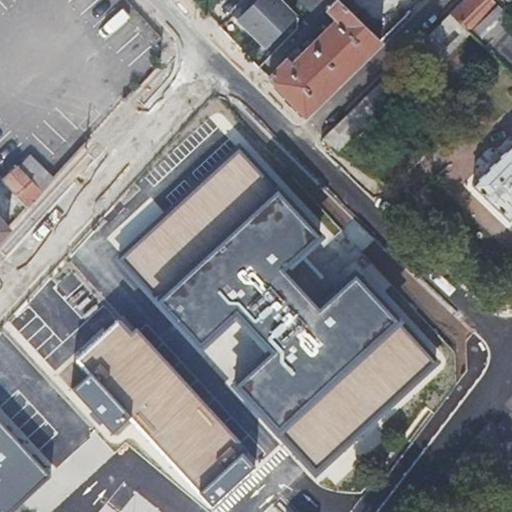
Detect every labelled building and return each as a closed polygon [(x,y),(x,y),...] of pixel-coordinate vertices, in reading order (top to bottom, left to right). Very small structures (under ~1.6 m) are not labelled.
[(265,46),(293,18),(281,6),(282,4),(280,2),(278,0),(259,0),(239,20),(265,46)] [(316,18),(326,9),(339,22),(314,47),(311,44),(301,53),(291,63),(286,58),(268,76),(287,99),(301,116),(378,41),(336,0),(299,0),(307,8),(316,18)] [(281,0),(280,2),(282,4),(294,16),(297,19),(307,8),(299,0),(298,0),(281,0)] [(482,47),(495,35),(508,22),(496,10),(505,0),(464,0),(450,15),(470,34),(482,47)] [(281,6),(293,18),(294,16),(282,4),(281,6)] [(432,71),(470,34),(450,15),(406,57),(419,70),(432,71)] [(511,51),(495,35),(482,47),(511,75),(511,51)] [(297,49),(286,58),(291,63),(301,53),(297,49)] [(320,140),(328,146),(336,152),(392,97),(379,83),(320,140)] [(470,187),(488,205),(505,223),(511,216),(511,149),(510,148),(470,187)] [(0,179),(19,200),(26,192),(34,185),(17,165),(0,179)] [(0,238),(9,228),(0,217),(0,238)] [(235,321),(259,347),(239,366),(160,281),(75,359),(211,504),(295,426),(272,401),(291,382),(296,388),(325,361),(263,295),(235,321)] [(361,430),(301,478),(307,486),(367,437),(361,430)]
